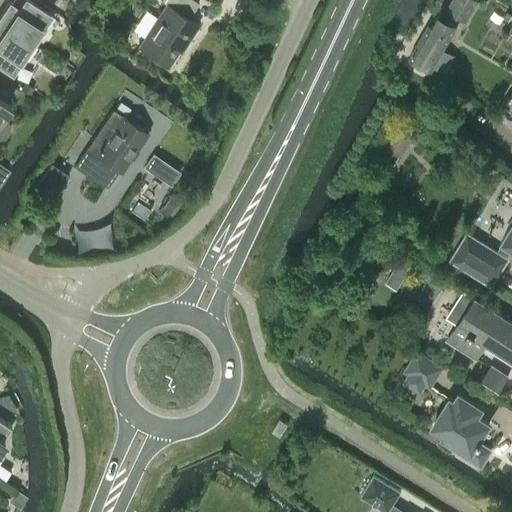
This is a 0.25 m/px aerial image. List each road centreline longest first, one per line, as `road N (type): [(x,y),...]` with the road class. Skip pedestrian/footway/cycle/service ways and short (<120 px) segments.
road 1 (unclassified): [(70,323),(97,279),(159,253),(193,224),(308,0)]
road 2 (primary): [(195,317),(353,0)]
road 3 (unclassified): [(67,511),(76,455),(59,358),(70,323)]
road 4 (primary): [(145,425),(194,427),(227,396),(228,350),(195,317)]
